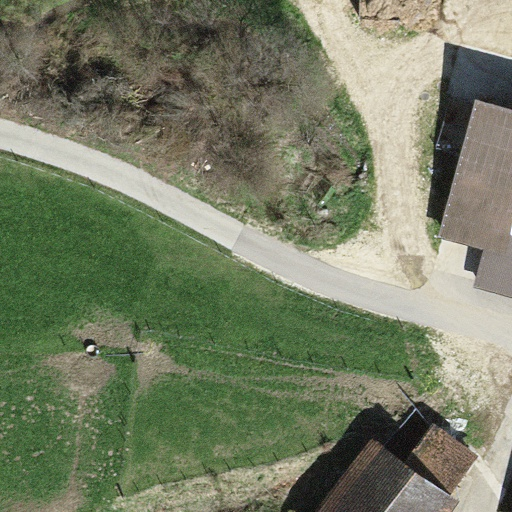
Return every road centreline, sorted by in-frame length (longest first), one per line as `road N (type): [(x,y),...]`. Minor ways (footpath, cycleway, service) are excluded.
road 1 (track): [(0,137),(511,355)]
road 2 (track): [(478,511),(511,388)]
